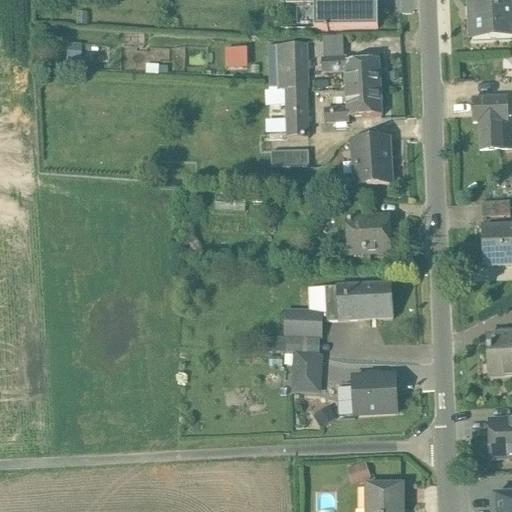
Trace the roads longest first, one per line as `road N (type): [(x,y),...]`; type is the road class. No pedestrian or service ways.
road 1 (residential): [(426,0),(451,511)]
road 2 (track): [(447,445),(0,465)]
